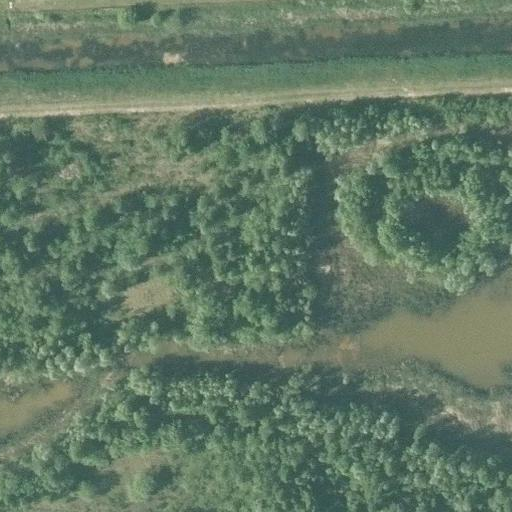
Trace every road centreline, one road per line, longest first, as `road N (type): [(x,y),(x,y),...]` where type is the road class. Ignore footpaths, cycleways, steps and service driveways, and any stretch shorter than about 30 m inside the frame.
road 1 (track): [(0,228),(110,341),(155,413),(322,434),(440,437),(511,452)]
road 2 (track): [(0,113),(511,92)]
